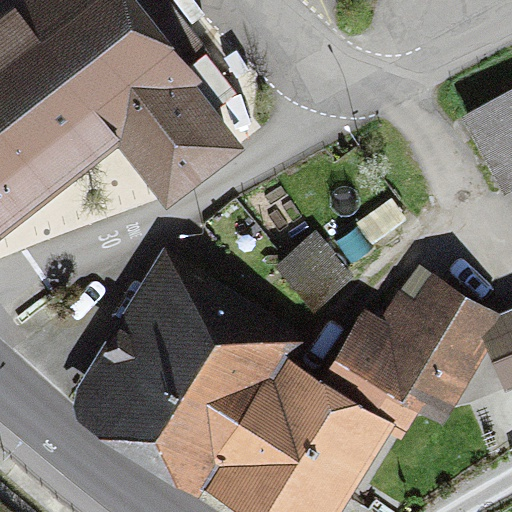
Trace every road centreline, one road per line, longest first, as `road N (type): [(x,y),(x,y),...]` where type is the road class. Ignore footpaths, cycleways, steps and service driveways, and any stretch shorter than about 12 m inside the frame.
road 1 (residential): [(0,299),(220,182),(367,83)]
road 2 (tertiary): [(0,388),(152,511)]
road 3 (residential): [(367,83),(298,65),(238,0)]
road 4 (residential): [(511,20),(420,69),(367,83)]
